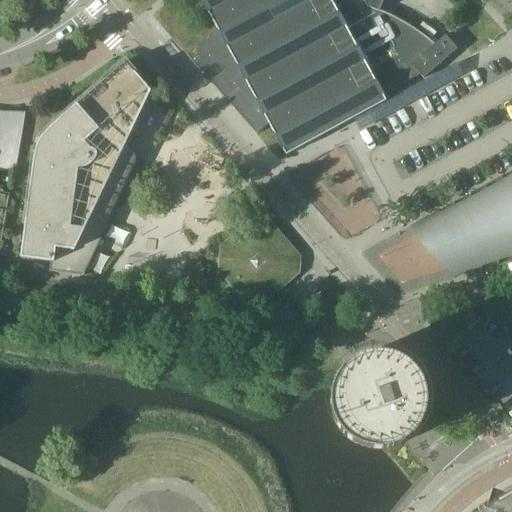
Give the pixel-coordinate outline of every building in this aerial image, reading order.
[(201,0),(217,29),(187,55),(257,134),(269,124),(286,155),(386,101),(382,95),(395,88),(398,93),(410,86),(408,81),(420,75),(424,79),(457,49),(445,35),(435,44),(428,39),(422,34),(415,29),(408,25),(401,21),(394,17),(387,14),(379,10),(383,0),(201,0)] [(125,62),(51,128),(48,131),(45,134),(42,137),(40,140),(38,144),(36,148),(35,152),(34,156),(34,160),(21,258),(51,262),(49,272),(84,276),(139,161),(129,145),(136,130),(133,128),(150,91),(125,62)] [(0,167),(16,163),(24,117),(0,116),(0,241),(1,242),(2,236),(4,236),(6,227),(4,227),(5,219),(7,219),(9,210),(7,210),(9,194),(3,193),(3,191),(0,190),(0,167)] [(511,254),(511,176),(504,182),(502,176),(500,177),(503,182),(488,190),(486,185),(485,185),(487,191),(472,199),(470,194),(469,194),(471,200),(456,207),(454,202),(453,203),(455,208),(440,215),(438,211),(437,211),(439,216),(424,223),(422,219),(421,220),(422,223),(413,228),(410,226),(409,227),(412,230),(414,229),(453,274),(452,275),(455,278),(456,277),(454,275),(462,272),(464,275),(465,275),(463,271),(479,265),(481,270),(482,269),(480,265),(496,259),(498,265),(500,264),(497,259),(511,254)] [(221,248),(220,257),(219,271),(254,311),(298,272),(299,258),(261,213),(221,248)] [(362,356),(359,357),(353,360),(348,364),(344,368),(340,372),(337,378),(334,383),(332,388),(332,389),(331,395),(330,401),(331,407),(332,413),(334,419),(336,424),(339,429),(343,434),(347,438),(352,442),(357,444),(362,447),(368,448),(373,449),(379,450),(384,449),(390,448),(395,446),(401,444),(405,441),(410,437),(414,433),(418,428),(421,422),(424,417),(425,411),(426,404),(426,398),(425,392),(424,386),(421,380),(418,375),(415,370),(411,366),(406,362),(401,359),(395,356),(389,354),(383,353),(377,353),(375,353),(372,353),(369,354),(365,355),(362,356)] [(511,511),(511,490),(501,496),(486,507),(479,511),(511,511)]
